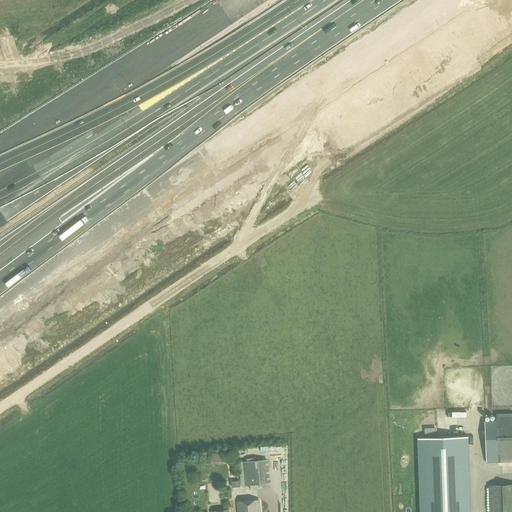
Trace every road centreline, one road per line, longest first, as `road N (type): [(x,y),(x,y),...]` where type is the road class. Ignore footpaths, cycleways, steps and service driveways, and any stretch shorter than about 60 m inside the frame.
road 1 (motorway): [(0,296),(437,0)]
road 2 (motorway): [(0,254),(376,0)]
road 3 (motorway): [(315,0),(0,211)]
road 4 (motorway): [(249,5),(0,173)]
road 5 (motorway): [(249,5),(174,41),(0,149)]
